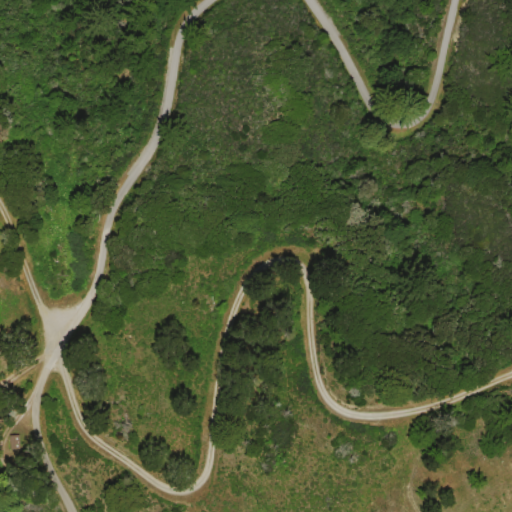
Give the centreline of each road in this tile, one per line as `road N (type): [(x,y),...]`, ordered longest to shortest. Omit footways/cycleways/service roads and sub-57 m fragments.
road 1 (track): [(0,198),(96,439),(167,491),(188,494),(214,469),(233,327),(250,288),(282,263),(304,266),(314,284),(321,363),(331,394),(354,415),(391,419),(511,376)]
road 2 (track): [(456,0),(441,79),(416,124),(375,109),(303,0),(203,5),(183,30),(105,270),(44,375),(34,411),(39,452),(70,511)]
